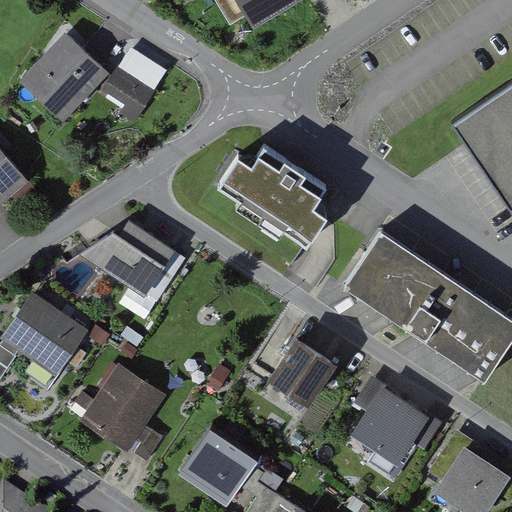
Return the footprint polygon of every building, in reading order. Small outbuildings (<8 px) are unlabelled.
[(219,0),(231,21),(250,11),(254,20),(292,0),(219,0)] [(68,36),(23,86),(65,125),(111,76),(68,36)] [(102,101),(132,125),(158,92),(127,69),(102,101)] [(511,89),(461,122),(511,199),(511,89)] [(0,200),(27,181),(0,144),(0,200)] [(258,152),(227,201),(320,260),(351,210),(258,152)] [(80,249),(151,298),(181,255),(130,220),(80,249)] [(346,291),(485,381),(511,339),(511,313),(385,231),(346,291)] [(0,340),(0,341),(56,380),(87,336),(30,297),(18,314),(0,340)] [(267,382),(307,408),(336,365),(297,339),(267,382)] [(15,357),(0,347),(0,379),(0,380),(15,357)] [(167,396),(117,361),(77,420),(127,454),(167,396)] [(367,461),(395,480),(417,443),(424,448),(441,421),(428,412),(427,415),(379,384),(381,381),(369,373),(351,401),(362,408),(347,431),(375,448),(367,461)] [(258,464),(211,431),(184,470),(232,503),(258,464)] [(488,511),(511,477),(511,476),(464,444),(432,491),(462,511),(488,511)] [(44,511),(5,486),(0,493),(0,511),(44,511)]
